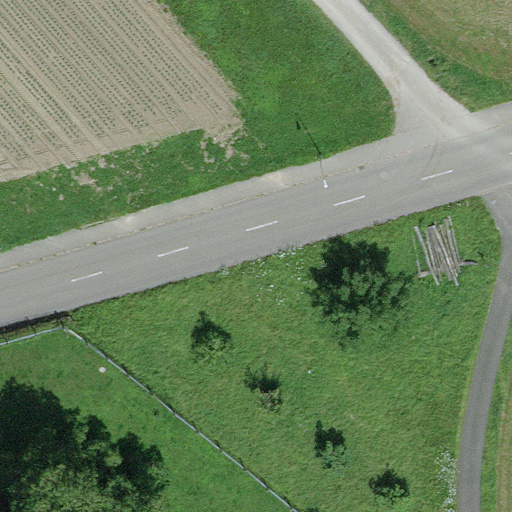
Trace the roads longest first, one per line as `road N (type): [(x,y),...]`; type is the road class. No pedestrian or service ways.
road 1 (tertiary): [(511,146),(0,299)]
road 2 (track): [(476,511),(472,458),(511,287)]
road 3 (track): [(343,0),(487,153)]
